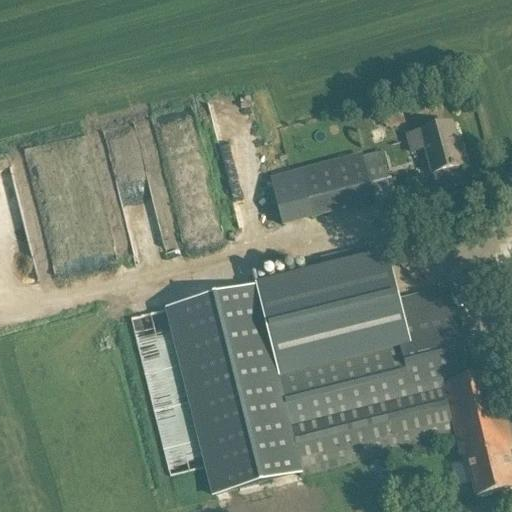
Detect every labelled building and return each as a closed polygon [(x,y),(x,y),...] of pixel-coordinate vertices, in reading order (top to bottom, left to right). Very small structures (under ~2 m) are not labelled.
[(388,129),(405,125),(402,112),(385,116),(388,129)] [(464,168),(453,125),(408,137),(413,154),(427,151),(434,176),(464,168)] [(396,198),(384,154),(364,159),(363,155),(271,179),(284,228),(396,198)] [(399,301),(388,257),(257,289),(304,477),(456,439),(443,387),(470,380),(448,289),(399,301)] [(277,483),(232,295),(132,320),(171,476),(210,466),(218,497),(277,483)] [(511,490),(511,466),(508,452),(511,451),(511,441),(495,373),(470,380),(443,387),(456,439),(462,463),(468,462),(477,499),(511,490)]
